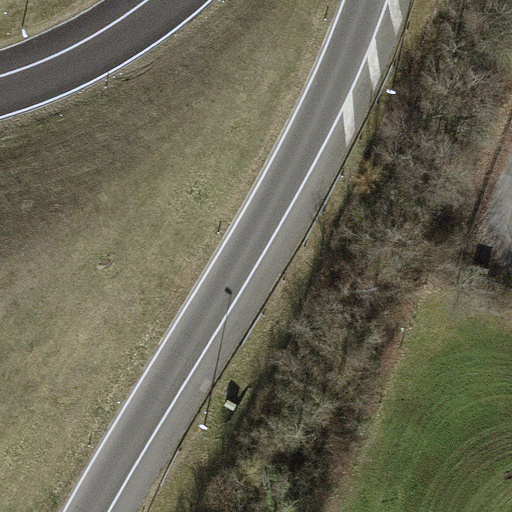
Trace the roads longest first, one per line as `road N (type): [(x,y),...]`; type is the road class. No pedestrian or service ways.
road 1 (motorway): [(92,511),(307,146),(371,0)]
road 2 (motorway): [(173,0),(108,47),(0,94)]
